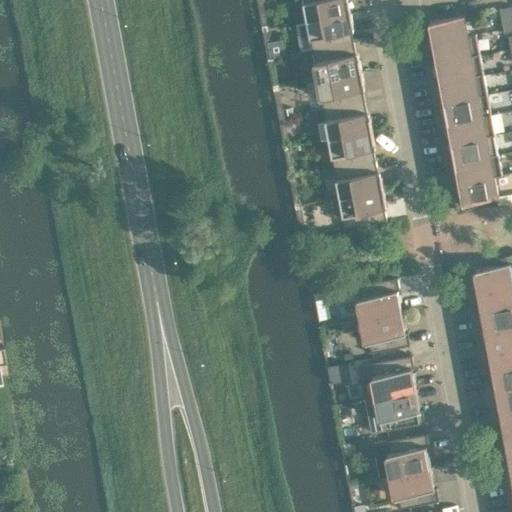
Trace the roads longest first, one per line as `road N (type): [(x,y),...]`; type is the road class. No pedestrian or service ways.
road 1 (primary): [(198,511),(103,0)]
road 2 (residential): [(475,511),(381,4)]
